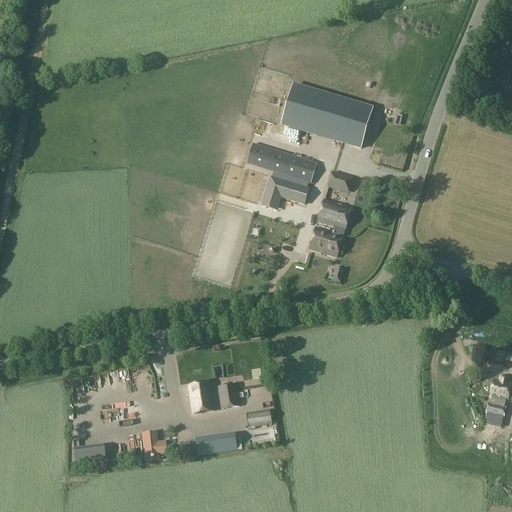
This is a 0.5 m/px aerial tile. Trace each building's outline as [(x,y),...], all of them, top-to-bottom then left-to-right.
[(335,141),(346,102),(293,86),(282,125),(335,141)] [(346,102),(335,141),(360,149),(361,150),(361,149),(372,110),(373,109),(372,109),(346,102)] [(310,185),(312,178),(317,164),(253,144),(246,165),(310,185)] [(332,173),(327,188),(342,193),(347,177),(332,173)] [(271,178),(266,194),(278,198),(278,200),(280,201),(281,199),(304,206),(309,190),(271,178)] [(324,201),(317,223),(334,228),(332,233),(343,237),(345,232),(350,216),(352,209),(324,201)] [(316,229),(309,251),(337,259),(344,237),(343,237),(332,233),(316,229)] [(335,269),(331,282),(341,285),(344,272),(335,269)] [(148,356),(156,375),(164,372),(155,353),(148,356)] [(216,377),(225,376),(222,362),(213,364),(216,377)] [(507,401),(511,385),(494,381),(491,397),(507,401)] [(210,385),(189,388),(193,415),(214,412),(210,385)] [(236,386),(218,389),(222,411),(239,408),(236,386)] [(484,409),(509,415),(510,409),(485,403),(484,409)] [(124,422),(132,422),(131,415),(139,415),(139,410),(123,411),(124,422)] [(248,430),(272,425),(270,410),(246,414),(248,430)] [(191,455),(238,448),(237,438),(232,438),(231,433),(188,439),(191,455)] [(156,444),(155,434),(142,435),(145,462),(146,462),(145,459),(150,459),(153,459),(153,458),(158,458),(157,455),(165,454),(164,443),(156,444)] [(78,460),(78,464),(98,461),(97,449),(66,454),(67,462),(78,460)]
